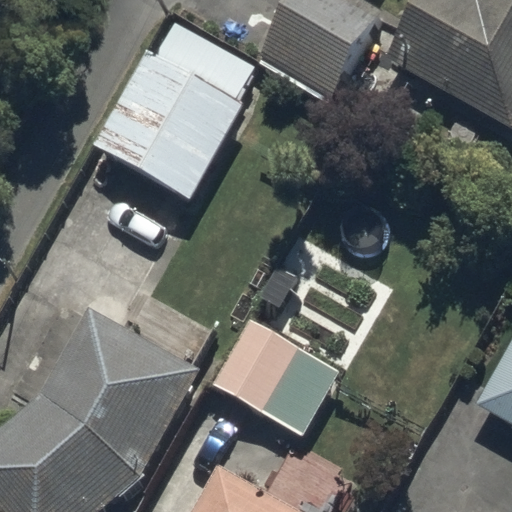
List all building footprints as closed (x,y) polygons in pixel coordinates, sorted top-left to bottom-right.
[(340,0),(306,0),(268,70),(339,110),(387,27),(340,0)] [(511,0),(431,0),(391,71),(511,139),(511,0)] [(153,67),(97,161),(196,219),(253,123),(239,114),(259,80),(180,33),(158,70),(153,67)] [(208,388),(96,326),(47,414),(0,451),(0,511),(126,511),(149,493),(208,388)] [(251,334),(215,396),(307,449),(342,387),(251,334)] [(511,511),(511,335),(476,402),(511,420),(511,511)] [(274,511),(227,485),(211,511),(274,511)]
